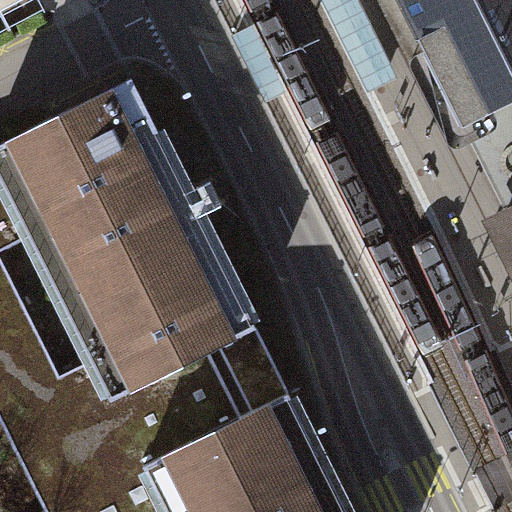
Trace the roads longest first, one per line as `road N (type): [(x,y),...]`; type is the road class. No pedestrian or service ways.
road 1 (secondary): [(416,511),(181,9)]
road 2 (residential): [(181,9),(0,98)]
